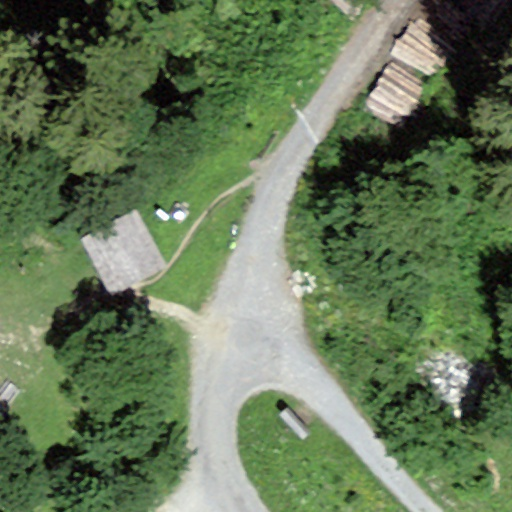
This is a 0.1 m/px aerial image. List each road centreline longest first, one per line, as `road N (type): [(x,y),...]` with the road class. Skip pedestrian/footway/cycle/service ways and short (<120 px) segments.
road 1 (track): [(236,379),(245,279),(294,160),(389,0)]
road 2 (track): [(436,511),(329,393),(295,370),(236,379)]
road 3 (track): [(236,379),(213,422),(215,461),(241,511)]
